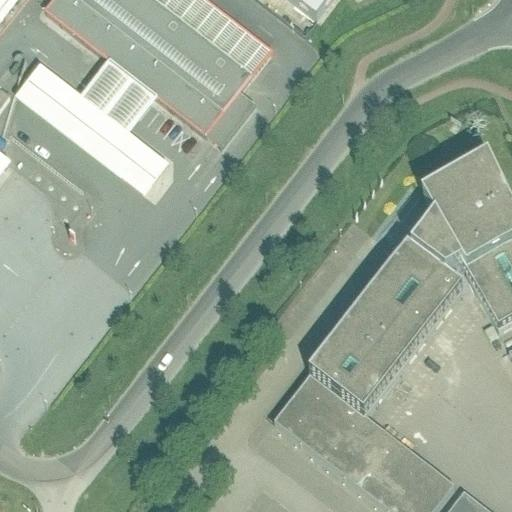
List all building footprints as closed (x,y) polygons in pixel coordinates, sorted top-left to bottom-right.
[(0,24),(18,0),(2,0),(0,3),(0,24)] [(111,0),(110,0),(60,0),(45,20),(107,68),(153,104),(221,156),(255,112),(239,100),(251,83),(143,0),(111,0)] [(143,0),(251,83),(271,56),(199,0),(143,0)] [(281,0),(316,26),(335,0),(281,0)] [(153,104),(107,68),(82,100),(40,68),(16,99),(145,199),(170,166),(129,134),(153,104)] [(0,118),(11,104),(2,97),(0,98),(0,118)] [(0,177),(10,164),(0,156),(0,177)] [(274,430),(379,511),(438,511),(453,493),(365,425),(462,299),(446,287),(463,278),(498,340),(511,331),(511,224),(489,183),(428,218),(439,238),(419,250),(411,260),(407,257),(274,430)] [(476,511),(463,501),(454,511),(476,511)]
